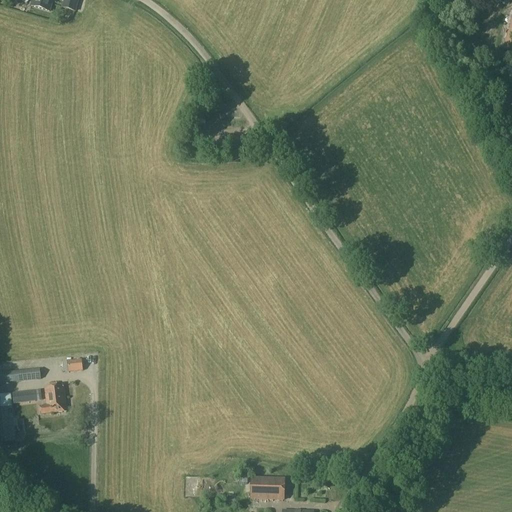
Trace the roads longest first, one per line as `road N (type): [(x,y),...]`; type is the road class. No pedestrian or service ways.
road 1 (track): [(426,363),(188,34),(141,0)]
road 2 (track): [(511,237),(426,363),(400,425),(345,511)]
